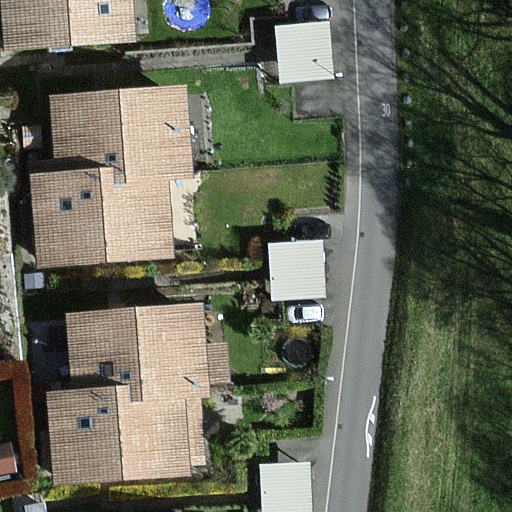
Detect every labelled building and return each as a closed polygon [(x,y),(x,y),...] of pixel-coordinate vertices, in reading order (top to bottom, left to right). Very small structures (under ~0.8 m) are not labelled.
[(7,0),(10,45),(130,37),(127,0),(7,0)] [(280,16),(283,72),(337,69),(335,14),(280,16)] [(184,88),(57,99),(63,175),(112,170),(113,182),(165,177),(191,175),(184,88)] [(43,262),(171,252),(165,177),(113,182),(112,170),(63,175),(37,177),(43,262)] [(327,234),(275,231),(273,270),(281,271),(281,284),(325,286),(327,234)] [(198,308),(72,317),(78,394),(131,389),(132,403),(195,398),(205,397),(198,308)] [(60,479),(201,469),(195,398),(132,403),(131,389),(78,394),(54,396),(60,479)]
